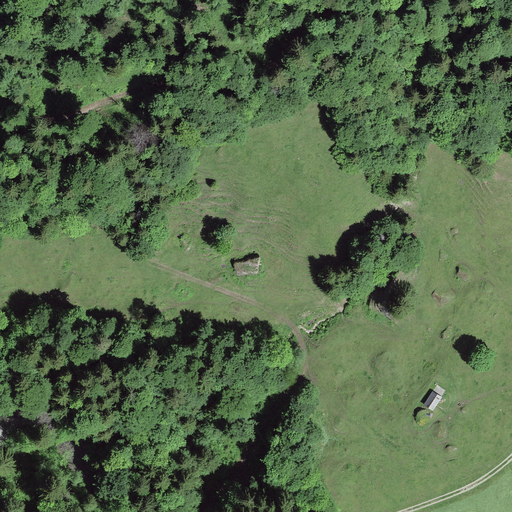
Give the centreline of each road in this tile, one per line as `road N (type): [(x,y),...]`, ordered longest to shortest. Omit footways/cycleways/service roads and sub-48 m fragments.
road 1 (track): [(311,511),(245,470),(201,511)]
road 2 (track): [(511,456),(486,479),(406,511)]
